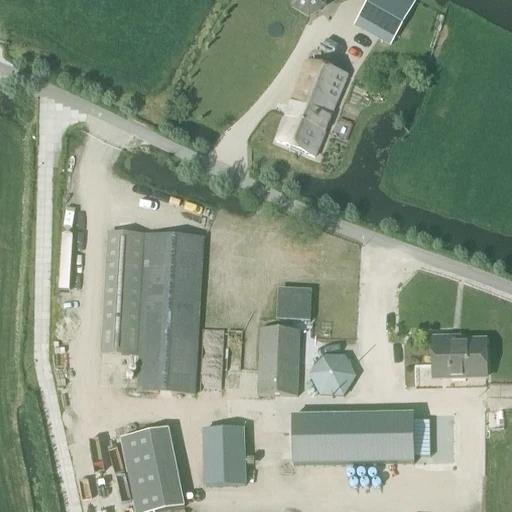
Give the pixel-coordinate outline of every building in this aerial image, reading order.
[(327,9),(326,0),(289,0),(290,10),(308,20),(327,9)] [(408,16),(415,4),(406,0),(370,0),(361,17),(383,29),(377,39),(390,47),(408,16)] [(315,160),(347,77),(312,64),(307,65),(276,144),(315,160)] [(204,241),(147,238),(109,236),(102,356),(139,358),(137,394),(194,397),(204,241)] [(299,319),(311,320),(312,296),(281,294),(280,319),(293,319),(293,324),(299,324),(299,319)] [(298,400),(301,334),(262,332),(259,398),(298,400)] [(460,347),(453,347),(453,341),(434,342),(435,382),(487,381),(486,345),(460,345),(460,347)] [(345,359),(321,358),(309,378),(320,399),(344,399),(357,380),(345,359)] [(295,469),(414,467),(413,418),(294,421),(295,469)] [(119,441),(133,511),(173,511),(184,510),(168,431),(119,441)] [(206,490),(246,489),(244,432),(204,433),(206,490)]
